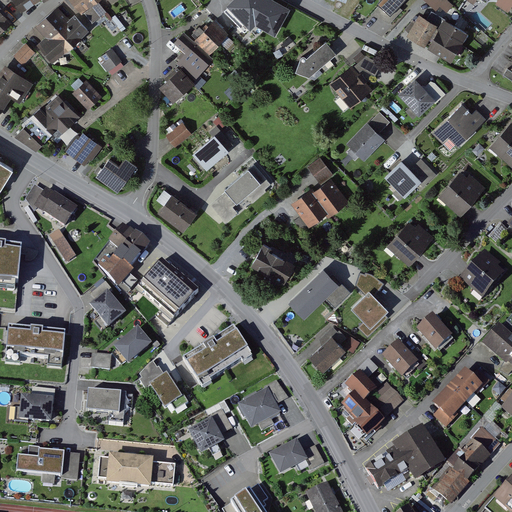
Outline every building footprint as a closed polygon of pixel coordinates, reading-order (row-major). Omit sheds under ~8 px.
[(13,0),(23,14),(43,0),(13,0)] [(70,0),(83,16),(104,0),(70,0)] [(258,0),(235,0),(216,16),(231,34),(263,6),(258,0)] [(277,0),(272,6),(280,13),(287,6),(280,0),(277,0)] [(381,0),(399,18),(415,0),(381,0)] [(447,12),(453,7),(446,0),(426,0),(436,10),(441,5),(447,12)] [(511,0),(499,0),(497,4),(509,12),(511,7),(511,0)] [(476,8),(475,9),(465,1),(459,7),(487,32),(494,24),(476,8)] [(58,7),(36,27),(47,39),(39,46),(55,63),(85,35),(58,7)] [(0,35),(13,22),(0,8),(0,35)] [(294,12),(272,31),(286,47),(308,28),(294,12)] [(407,35),(427,48),(439,28),(420,15),(407,35)] [(427,48),(450,63),(467,36),(444,21),(439,28),(427,48)] [(195,42),(209,55),(227,36),(212,23),(195,42)] [(197,80),(213,62),(184,36),(177,44),(190,56),(181,65),(197,80)] [(327,43),(307,60),(301,58),(296,73),(308,78),(337,55),(327,43)] [(27,44),(15,58),(24,66),(36,52),(27,44)] [(123,63),(113,51),(102,60),(112,72),(123,63)] [(350,67),(330,84),(350,108),(370,90),(350,67)] [(0,114),(14,91),(25,97),(33,85),(5,68),(0,75),(0,114)] [(161,88),(175,103),(193,87),(178,71),(161,88)] [(399,95),(419,116),(434,101),(415,81),(399,95)] [(74,93),(90,110),(102,99),(87,82),(74,93)] [(79,118),(56,95),(34,117),(57,140),(79,118)] [(462,105),(432,133),(451,153),(480,125),(462,105)] [(165,137),(173,148),(191,134),(183,123),(165,137)] [(347,144),(365,161),(385,140),(367,123),(347,144)] [(511,123),(490,150),(511,167),(511,123)] [(25,124),(16,138),(35,151),(45,136),(25,124)] [(78,133),(65,150),(88,167),(100,149),(78,133)] [(215,136),(192,156),(205,171),(228,152),(215,136)] [(322,184),(335,174),(321,156),(308,166),(322,184)] [(108,160),(95,178),(118,193),(136,167),(123,159),(118,167),(108,160)] [(0,190),(13,170),(0,161),(0,190)] [(385,178),(405,198),(422,181),(403,161),(385,178)] [(272,184),(255,165),(226,189),(228,191),(212,204),(226,221),(237,212),(233,207),(247,194),(254,202),(267,191),(266,189),(272,184)] [(439,198),(461,216),(479,194),(457,176),(439,198)] [(326,217),(328,219),(348,205),(331,180),(311,194),(326,217)] [(35,211),(65,231),(78,213),(48,192),(35,211)] [(326,217),(311,194),(309,192),(293,204),(311,228),(326,217)] [(159,215),(184,232),(197,215),(172,197),(159,215)] [(388,247),(410,267),(430,243),(408,224),(388,247)] [(120,290),(151,250),(124,230),(111,247),(118,252),(101,275),(120,290)] [(69,266),(77,261),(64,241),(56,247),(69,266)] [(251,267),(285,285),(297,263),(263,245),(251,267)] [(0,289),(18,291),(21,253),(0,250),(0,289)] [(461,283),(483,300),(505,272),(484,255),(461,283)] [(198,293),(163,263),(131,300),(149,321),(161,310),(174,320),(198,293)] [(335,280),(325,269),(291,303),(305,317),(325,297),(336,307),(351,292),(336,278),(335,280)] [(361,273),(357,284),(368,294),(354,308),(366,320),(360,326),(369,335),(388,317),(385,315),(390,310),(374,294),(383,283),(372,275),(367,273),(366,274),(361,273)] [(91,310),(109,331),(126,317),(109,296),(91,310)] [(418,333),(439,355),(452,342),(432,320),(418,333)] [(484,346),(511,368),(511,338),(499,328),(484,346)] [(64,338),(7,332),(4,358),(61,365),(64,338)] [(138,332),(114,353),(128,368),(151,347),(138,332)] [(185,363),(204,395),(257,364),(238,332),(185,363)] [(332,339),(309,361),(323,375),(345,353),(332,339)] [(384,359),(403,380),(418,367),(399,346),(384,359)] [(112,372),(113,357),(94,356),(93,371),(112,372)] [(169,414),(186,403),(171,378),(156,363),(141,381),(149,393),(154,391),(169,414)] [(432,410),(449,426),(486,386),(469,371),(432,410)] [(340,410),(367,440),(406,406),(388,386),(377,395),(360,376),(346,389),(354,398),(340,410)] [(271,391),(242,406),(256,433),(285,418),(271,391)] [(125,398),(92,395),(90,417),(123,419),(125,398)] [(19,421),(51,425),(54,402),(22,398),(19,421)] [(511,402),(503,413),(511,420),(511,402)] [(229,448),(215,422),(191,435),(206,461),(229,448)] [(427,491),(448,509),(502,447),(481,429),(427,491)] [(417,484),(445,466),(423,431),(395,448),(397,453),(366,473),(379,494),(411,474),(417,484)] [(301,445),(273,460),(284,482),(313,467),(301,445)] [(17,473),(62,477),(62,480),(77,481),(80,455),(39,451),(40,449),(30,448),(29,459),(19,458),(17,473)] [(100,459),(98,480),(109,481),(109,485),(149,489),(150,486),(173,489),(175,467),(153,465),(153,461),(111,456),(111,460),(100,459)] [(491,511),(511,511),(511,478),(486,507),(491,511)] [(307,498),(313,511),(339,511),(327,487),(307,498)] [(264,511),(250,491),(224,508),(226,511),(264,511)]
